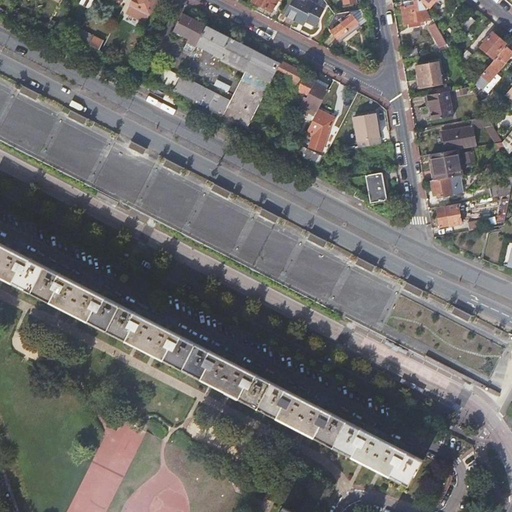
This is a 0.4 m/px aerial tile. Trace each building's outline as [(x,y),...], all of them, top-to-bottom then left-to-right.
[(149,14),(156,0),(132,0),(130,5),(149,14)] [(278,0),(252,0),(252,1),(273,11),(278,0)] [(309,0),(293,0),(286,15),(300,22),(302,19),(315,25),(323,8),(309,1),(309,0)] [(413,0),(414,4),(410,5),(401,7),(402,13),(426,8),(421,0),(413,0)] [(421,0),(426,8),(427,11),(435,0),(441,0),(443,2),(444,0),(421,0)] [(361,23),(367,20),(360,8),(354,11),(361,23)] [(432,19),(427,11),(426,8),(402,13),(404,24),(408,23),(408,27),(421,25),(420,21),(432,19)] [(360,26),(349,11),(335,14),(328,27),(340,42),(360,26)] [(183,50),(192,55),(197,45),(207,26),(182,13),(173,31),(188,39),(183,50)] [(461,27),(466,32),(475,21),(470,17),(461,27)] [(221,58),(231,39),(207,26),(197,45),(221,58)] [(440,48),(446,44),(436,26),(430,29),(431,32),(429,33),(432,37),(433,36),(440,48)] [(81,29),(76,40),(80,43),(82,40),(90,45),(99,49),(104,41),(81,29)] [(493,58),(506,43),(492,32),(480,47),(493,58)] [(221,58),(246,70),(256,51),(231,39),(221,58)] [(511,52),(505,46),(489,66),(496,72),(511,52)] [(406,58),(418,57),(417,49),(405,50),(406,58)] [(465,64),(474,54),(467,49),(459,59),(465,64)] [(280,63),(256,51),(246,70),(230,101),(223,116),(247,128),(280,63)] [(308,95),(315,82),(315,81),(304,76),(305,73),(282,62),(277,71),(290,78),(287,84),(306,94),(308,95)] [(421,88),(443,84),(439,62),(417,65),(421,88)] [(174,89),(180,77),(161,67),(155,79),(174,89)] [(182,75),(174,91),(198,103),(206,88),(182,75)] [(506,92),(511,84),(511,80),(509,78),(501,88),(506,92)] [(318,79),(316,82),(328,88),(329,85),(318,79)] [(299,108),(315,116),(318,110),(329,89),(328,88),(316,82),(315,82),(308,95),(306,94),(299,108)] [(491,100),(481,82),(474,86),(483,104),(491,100)] [(223,116),(230,101),(206,88),(198,103),(223,116)] [(454,101),(451,90),(428,95),(433,120),(453,115),(451,102),(454,101)] [(318,110),(315,116),(307,133),(313,136),(309,149),(321,153),(329,130),(335,119),(318,110)] [(358,125),(362,147),(379,144),(378,140),(369,141),(368,139),(379,137),(374,113),(354,117),(356,126),(358,125)] [(446,152),(457,150),(496,143),(502,142),(488,116),(470,119),(471,126),(442,131),(446,152)] [(502,139),(507,136),(498,120),(494,123),(502,139)] [(511,129),(507,136),(502,142),(508,152),(511,147),(511,129)] [(496,143),(509,167),(511,166),(511,159),(508,152),(502,142),(496,143)] [(324,158),(300,146),(296,154),(320,166),(324,158)] [(430,155),(435,180),(460,176),(463,175),(457,150),(446,152),(443,152),(430,155)] [(465,163),(475,161),(474,152),(463,154),(465,163)] [(511,166),(509,167),(505,168),(506,184),(489,187),(491,198),(502,196),(509,194),(511,183),(511,166)] [(386,200),(381,173),(366,175),(370,203),(386,200)] [(463,193),(460,176),(435,180),(431,181),(434,196),(437,195),(437,198),(463,193)] [(502,196),(496,225),(503,224),(508,203),(509,194),(502,196)] [(487,208),(494,206),(493,199),(486,200),(487,208)] [(461,224),(457,204),(445,206),(446,207),(436,209),(439,227),(449,225),(449,226),(461,224)] [(466,224),(468,231),(479,229),(478,222),(466,224)] [(0,277),(233,398),(408,486),(416,471),(417,472),(422,462),(0,245),(0,277)] [(240,481),(113,418),(66,511),(239,511),(245,499),(234,494),(240,481)]
